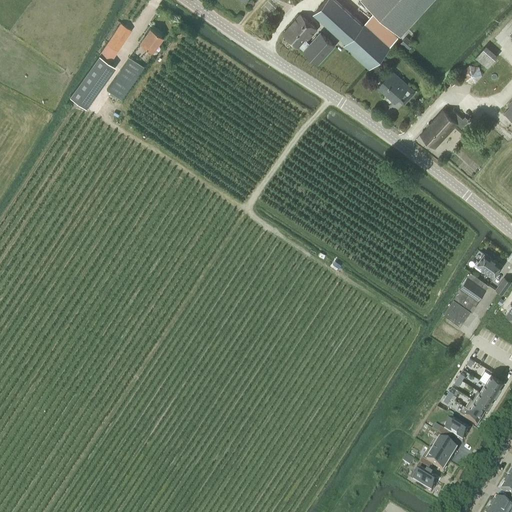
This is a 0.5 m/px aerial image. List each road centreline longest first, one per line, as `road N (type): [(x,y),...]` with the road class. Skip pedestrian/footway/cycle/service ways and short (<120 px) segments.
road 1 (unclassified): [(511,236),(371,123),(185,0)]
road 2 (track): [(246,213),(331,97)]
